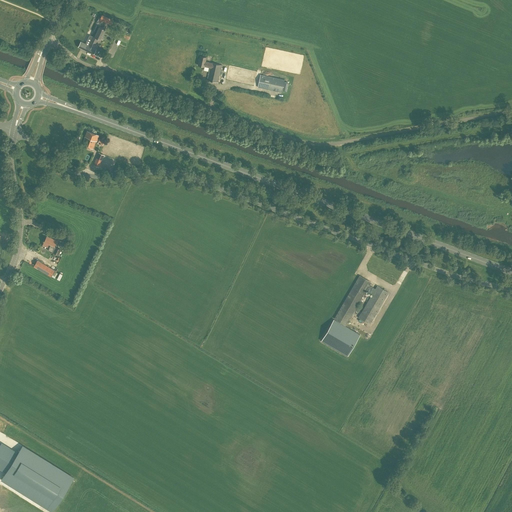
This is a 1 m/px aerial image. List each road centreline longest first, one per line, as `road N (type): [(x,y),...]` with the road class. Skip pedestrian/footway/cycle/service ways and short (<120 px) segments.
road 1 (unclassified): [(511,290),(446,275),(187,178),(81,174),(14,131)]
road 2 (primary): [(511,272),(38,96)]
road 3 (unclassified): [(511,110),(328,144),(302,141),(83,63),(47,37)]
road 4 (tertiary): [(0,290),(21,223),(10,158),(14,131)]
